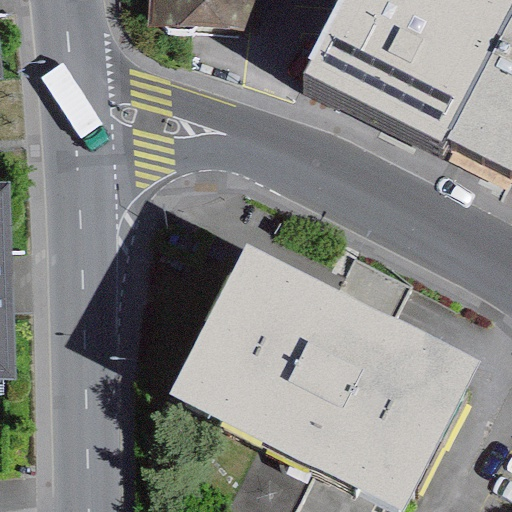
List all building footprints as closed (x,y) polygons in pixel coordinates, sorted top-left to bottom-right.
[(287,91),(331,0),(148,0),(151,21),(287,91)] [(340,0),(296,92),(445,167),(511,38),(511,17),(476,0),(340,0)] [(511,38),(445,167),(511,201),(511,38)] [(19,207),(0,205),(0,393),(13,394),(19,207)] [(408,511),(482,366),(248,249),(170,400),(393,511),(408,511)] [(233,511),(289,511),(244,490),(233,511)]
